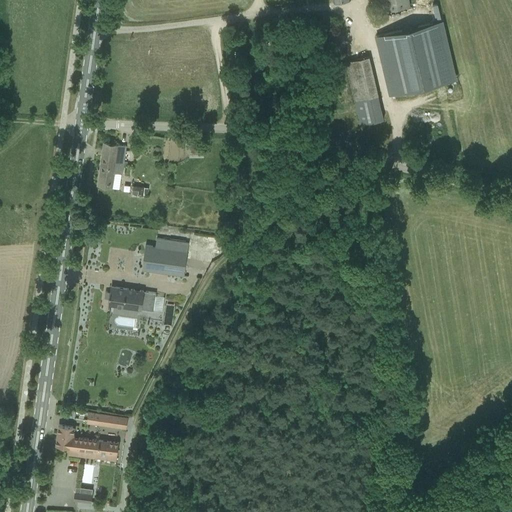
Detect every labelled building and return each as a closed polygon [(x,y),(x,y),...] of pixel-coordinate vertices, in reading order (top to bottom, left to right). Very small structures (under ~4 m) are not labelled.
[(383,0),(385,11),(410,6),(408,0),(383,0)] [(437,16),(438,21),(441,20),(438,4),(433,5),(435,17),(437,16)] [(455,79),(441,20),(438,21),(377,36),(391,94),(455,79)] [(355,101),(358,115),(360,124),(384,119),(381,109),(378,95),(369,56),(346,62),(355,101)] [(111,188),(120,189),(126,146),(117,144),(104,142),(97,186),(111,188)] [(204,145),(189,145),(189,157),(204,156),(204,145)] [(222,186),(221,186),(215,184),(213,191),(221,193),(221,191),(222,186)] [(133,186),(133,193),(144,194),(145,194),(148,194),(149,187),(145,187),(133,186)] [(142,269),(184,275),(188,251),(156,246),(146,245),(142,269)] [(109,304),(152,310),(155,293),(111,286),(109,304)] [(126,429),(128,419),(128,417),(88,411),(86,423),(126,429)] [(59,425),(56,445),(69,447),(68,454),(116,461),(119,442),(72,436),(74,427),(59,425)] [(76,486),(74,500),(92,503),(93,494),(80,492),(81,487),(76,486)]
